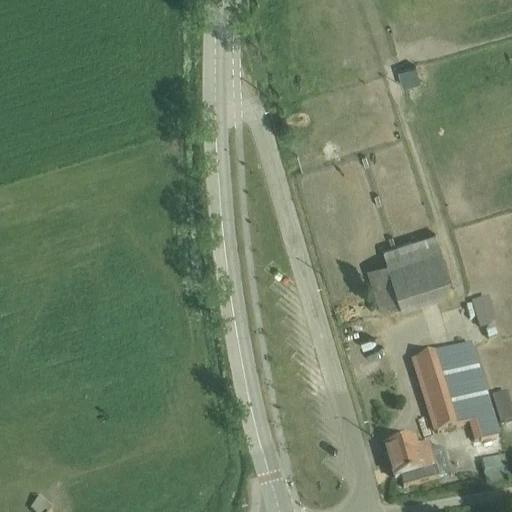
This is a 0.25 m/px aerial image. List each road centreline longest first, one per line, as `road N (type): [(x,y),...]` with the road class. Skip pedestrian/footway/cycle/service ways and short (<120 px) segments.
road 1 (residential): [(368,511),(252,91),(217,68)]
road 2 (tertiary): [(278,511),(238,351),(216,169),(217,68)]
